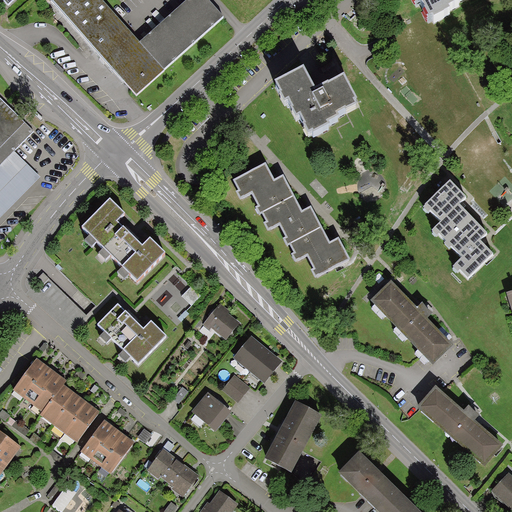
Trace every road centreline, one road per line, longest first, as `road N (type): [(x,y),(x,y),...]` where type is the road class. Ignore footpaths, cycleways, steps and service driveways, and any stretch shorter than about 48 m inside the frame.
road 1 (secondary): [(114,151),(313,355)]
road 2 (residential): [(5,283),(218,468)]
road 3 (residential): [(285,0),(114,151)]
road 4 (secondary): [(313,355),(471,511)]
road 5 (residential): [(114,151),(52,214),(5,283)]
road 6 (secondary): [(0,45),(114,151)]
road 7 (residential): [(218,468),(313,355)]
